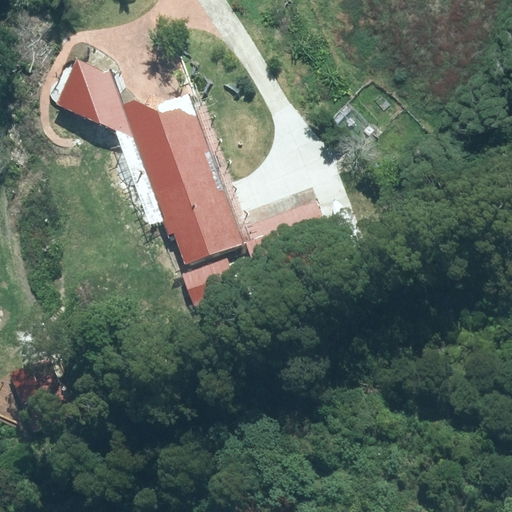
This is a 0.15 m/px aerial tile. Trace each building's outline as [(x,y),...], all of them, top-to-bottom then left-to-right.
[(240,249),(248,246),(196,100),(182,105),(167,109),(156,122),(117,105),(106,78),(73,72),(54,114),(93,135),(113,141),(146,234),(160,229),(165,244),(170,242),(182,274),(241,253),(240,249)] [(252,247),(244,250),(259,289),(335,259),(314,206),(246,232),(252,247)] [(224,265),(180,281),(192,314),(236,297),(224,265)] [(8,380),(30,439),(74,423),(52,363),(8,380)] [(88,447),(74,454),(82,471),(96,464),(88,447)]
